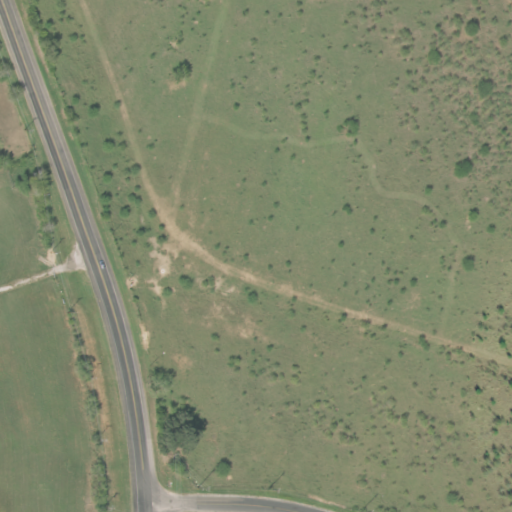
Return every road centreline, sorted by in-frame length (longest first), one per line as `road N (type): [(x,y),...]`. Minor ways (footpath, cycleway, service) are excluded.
road 1 (tertiary): [(148,511),(123,347),(3,0)]
road 2 (residential): [(295,511),(148,505)]
